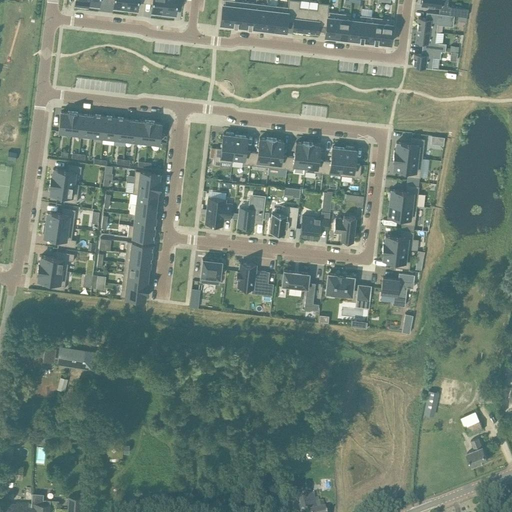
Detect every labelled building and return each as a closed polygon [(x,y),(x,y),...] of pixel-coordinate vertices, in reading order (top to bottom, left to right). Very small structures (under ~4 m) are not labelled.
[(125,0),(125,7),(137,8),(137,0),(125,0)] [(163,11),(164,0),(152,0),(151,10),(163,11)] [(182,0),(183,0),(182,0),(164,0),(163,11),(175,13),(176,0),(182,0)] [(234,0),(222,0),(220,23),(232,24),(234,0)] [(245,1),(234,0),(232,24),(242,25),(245,1)] [(288,0),(288,6),(287,11),(288,11),(286,21),(287,21),(294,22),(293,29),(305,31),(308,8),(299,7),(300,0),(288,0)] [(256,3),(245,1),(242,25),(253,27),(256,3)] [(317,9),(308,8),(305,31),(318,32),(318,25),(326,26),(328,11),(329,3),(317,2),(317,9)] [(267,4),(256,3),(253,27),(264,28),(267,4)] [(277,5),(267,4),(264,28),(275,29),(277,5)] [(288,6),(277,5),(275,29),(286,31),(287,21),(286,21),(288,11),(287,11),(288,6)] [(465,7),(450,5),(449,14),(464,16),(465,7)] [(339,12),(328,11),(326,26),(325,35),(336,37),(339,12)] [(425,18),(418,17),(417,29),(436,31),(437,24),(453,26),(454,15),(426,11),(425,18)] [(350,13),(339,12),(336,37),(347,38),(349,18),(350,13)] [(371,16),(361,15),(360,20),(358,39),(368,40),(371,16)] [(382,17),(371,16),(368,40),(379,42),(382,17)] [(393,19),(382,17),(379,42),(390,43),(393,19)] [(358,39),(360,20),(349,18),(347,38),(358,39)] [(417,29),(415,40),(423,41),(422,48),(441,50),(445,50),(446,43),(435,41),(436,31),(417,29)] [(441,50),(422,48),(421,54),(414,53),(412,65),(432,67),(433,57),(440,58),(441,50)] [(61,112),(58,132),(70,133),(72,113),(73,112),(67,112),(67,113),(61,112)] [(70,133),(81,134),(83,115),(78,114),(78,113),(73,112),(72,113),(70,133)] [(81,134),(92,136),(94,116),(83,115),(81,134)] [(94,116),(92,136),(103,137),(105,116),(94,115),(94,116)] [(105,116),(103,137),(114,138),(117,118),(105,116)] [(117,118),(114,138),(126,140),(128,120),(128,119),(117,118)] [(128,120),(126,140),(136,141),(139,121),(128,120)] [(139,121),(136,141),(147,142),(149,122),(149,121),(144,121),(144,122),(139,121)] [(147,142),(159,143),(161,124),(155,123),(155,122),(149,121),(149,122),(147,142)] [(214,156),(213,164),(220,165),(220,160),(232,162),(232,159),(235,134),(233,134),(233,133),(226,132),(226,133),(223,133),(221,148),(215,147),(214,149),(214,150),(214,156)] [(235,134),(232,159),(234,160),(243,161),(243,163),(250,164),(251,151),(245,150),(247,136),(235,134)] [(433,134),(433,142),(446,144),(447,135),(433,134)] [(251,151),(250,164),(268,166),(271,138),(266,137),(266,138),(259,137),(258,152),(251,151)] [(394,149),(393,154),(422,158),(424,140),(424,138),(420,138),(411,137),(411,143),(396,141),(395,149),(394,149)] [(271,138),(268,166),(286,168),(288,155),(282,155),(283,140),(277,139),(277,138),(271,138)] [(288,155),(286,168),(293,169),(294,164),(302,165),(305,166),(308,142),(303,141),(302,142),(296,142),(294,156),(288,155)] [(305,166),(304,170),(323,173),(324,160),(318,159),(320,144),(313,144),(313,142),(308,142),(305,166)] [(324,160),(323,173),(339,174),(341,175),(344,147),(332,146),(330,160),(324,160)] [(344,147),(341,175),(359,177),(360,171),(361,164),(354,163),(356,149),(353,148),(353,147),(346,146),(346,147),(344,147)] [(17,152),(8,151),(7,159),(15,160),(17,152)] [(393,158),(393,160),(394,160),(393,167),(407,169),(407,176),(411,176),(420,177),(422,158),(393,154),(393,158)] [(51,174),(50,180),(74,183),(75,172),(80,173),(81,165),(68,164),(67,170),(53,168),(52,175),(51,174)] [(135,170),(134,181),(159,184),(160,179),(159,179),(159,172),(135,170)] [(50,180),(49,185),(51,185),(50,192),(64,194),(63,200),(76,202),(79,184),(74,183),(50,180)] [(134,181),(133,192),(137,193),(157,195),(158,190),(159,190),(159,184),(134,181)] [(389,191),(388,199),(389,199),(389,202),(416,205),(419,185),(414,185),(408,184),(406,184),(405,190),(390,189),(390,192),(389,191)] [(284,186),(283,195),(299,197),(300,188),(284,186)] [(137,193),(136,203),(156,206),(157,195),(137,193)] [(233,212),(232,218),(236,218),(238,218),(237,223),(237,226),(238,226),(239,227),(253,228),(253,227),(254,222),(254,221),(254,218),(260,218),(262,219),(264,197),(265,195),(253,194),(252,208),(248,207),(240,207),(240,206),(239,206),(239,207),(239,212),(233,212)] [(356,205),(363,206),(364,195),(357,194),(356,201),(356,205)] [(201,208),(200,215),(206,216),(205,223),(220,224),(222,225),(223,217),(227,217),(230,217),(231,203),(225,202),(225,199),(214,198),(208,197),(207,209),(201,208)] [(389,202),(388,215),(402,216),(401,223),(405,223),(412,224),(414,224),(415,217),(416,205),(389,202)] [(136,203),(135,214),(155,217),(155,216),(154,216),(156,206),(136,203)] [(269,230),(285,232),(285,231),(284,231),(285,227),(287,227),(295,228),(298,206),(283,205),(282,213),(271,211),(271,212),(272,212),(270,230),(269,229),(269,230)] [(47,211),(45,223),(73,227),(75,209),(62,207),(61,213),(47,211)] [(302,217),(300,234),(319,236),(320,226),(328,227),(330,211),(321,210),(320,219),(302,217)] [(134,224),(134,225),(154,227),(155,217),(135,214),(134,224)] [(341,238),(353,240),(355,216),(343,214),(343,217),(335,217),(333,230),(341,231),(341,238)] [(43,225),(42,232),(44,232),(44,235),(58,237),(57,244),(75,246),(76,239),(71,238),(73,227),(45,223),(45,225),(43,225)] [(129,224),(127,236),(149,238),(153,238),(154,227),(134,225),(129,224)] [(383,240),(383,246),(406,249),(408,237),(412,238),(413,231),(404,230),(401,229),(400,236),(385,234),(384,241),(383,240)] [(127,240),(126,252),(151,255),(152,243),(127,240)] [(382,251),(383,251),(382,258),(394,259),(397,260),(396,266),(409,268),(410,261),(405,260),(406,249),(383,246),(382,251)] [(39,261),(38,267),(66,271),(68,259),(73,260),(74,253),(56,250),(55,257),(41,255),(40,261),(39,261)] [(125,252),(124,262),(149,265),(150,265),(151,255),(126,252),(125,252)] [(200,280),(200,281),(219,283),(219,279),(221,260),(214,259),(210,259),(210,258),(209,258),(202,258),(200,280)] [(124,262),(123,273),(147,276),(149,266),(149,265),(124,262)] [(237,270),(236,276),(238,277),(238,279),(237,285),(250,286),(253,287),(252,292),(266,293),(267,283),(268,272),(255,270),(256,264),(240,262),(239,270),(237,270)] [(38,267),(37,272),(38,272),(38,279),(52,281),(51,287),(64,289),(66,271),(38,267)] [(284,269),(282,284),(289,285),(289,287),(301,288),(302,286),(306,287),(305,296),(313,296),(315,282),(308,281),(309,272),(300,271),(293,270),(292,270),(284,269)] [(326,290),(326,291),(327,291),(329,291),(350,293),(350,294),(351,294),(351,293),(353,278),(353,276),(353,275),(352,275),(344,274),(345,274),(337,273),(337,274),(329,273),(329,272),(328,272),(328,273),(326,290)] [(92,274),(85,273),(83,285),(91,286),(92,274)] [(123,273),(122,284),(147,287),(148,281),(147,281),(147,276),(123,273)] [(382,277),(380,292),(381,292),(393,294),(392,301),(392,304),(404,305),(407,286),(413,287),(414,281),(413,281),(399,279),(398,279),(382,277)] [(122,284),(120,296),(145,298),(145,292),(147,292),(147,287),(122,284)] [(358,284),(356,305),(368,307),(370,286),(358,284)] [(191,288),(189,306),(197,307),(200,289),(191,288)] [(404,323),(402,330),(409,332),(411,324),(404,323)] [(454,336),(455,330),(442,328),(441,334),(454,336)] [(29,370),(40,372),(43,356),(54,358),(54,357),(58,358),(57,363),(83,367),(83,366),(92,368),(94,353),(85,352),(85,350),(55,346),(56,342),(45,340),(44,344),(31,341),(27,363),(30,363),(29,370)] [(453,357),(443,351),(440,355),(450,361),(453,357)] [(137,354),(135,360),(120,356),(119,360),(141,364),(143,355),(137,354)] [(429,390),(426,401),(434,403),(437,391),(429,390)] [(477,414),(462,421),(469,436),(484,429),(477,414)] [(42,432),(41,440),(57,442),(58,434),(42,432)] [(277,435),(278,448),(291,446),(290,434),(277,435)] [(105,437),(104,456),(122,457),(122,452),(128,453),(129,443),(123,443),(123,439),(105,437)] [(488,459),(484,450),(482,446),(478,437),(471,440),(475,449),(467,452),(472,466),(488,459)] [(311,449),(313,440),(305,438),(303,447),(311,449)] [(14,465),(6,464),(4,486),(17,487),(17,478),(13,478),(14,465)] [(321,479),(322,494),(332,493),(331,478),(321,479)] [(308,508),(308,511),(325,511),(325,509),(324,509),(323,502),(315,503),(313,494),(298,498),(301,509),(308,508)] [(68,495),(67,511),(81,511),(83,496),(68,495)] [(32,498),(32,503),(31,503),(30,511),(48,511),(50,499),(32,498)] [(30,511),(31,503),(5,501),(3,511),(30,511)]
